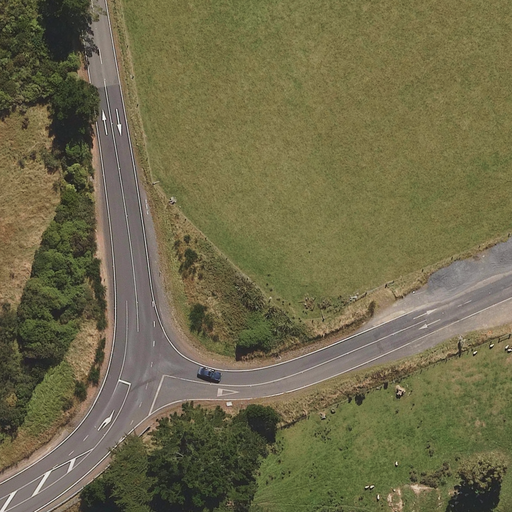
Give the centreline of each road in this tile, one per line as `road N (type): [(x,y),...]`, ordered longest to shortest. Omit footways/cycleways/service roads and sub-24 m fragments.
road 1 (unclassified): [(134,366),(209,382),(267,381),(511,284)]
road 2 (secondary): [(92,0),(132,259),(134,366)]
road 3 (secondary): [(134,366),(123,404),(93,448),(3,511)]
